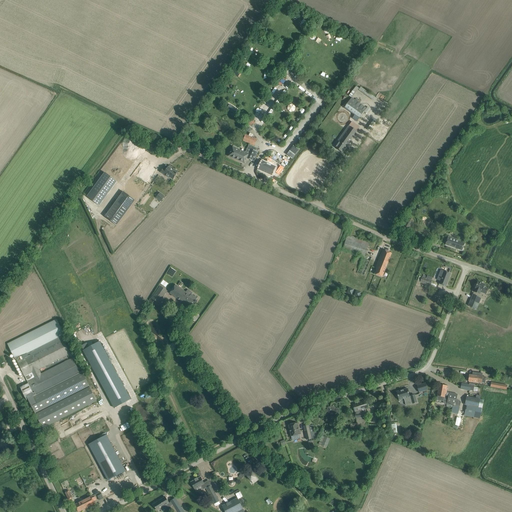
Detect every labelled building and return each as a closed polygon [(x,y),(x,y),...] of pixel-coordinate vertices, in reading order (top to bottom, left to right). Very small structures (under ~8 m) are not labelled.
[(352,97),(359,87),(357,86),(349,95),(352,97)] [(362,87),(359,90),(374,100),(377,97),(362,87)] [(351,97),(344,108),(359,118),(366,108),(351,97)] [(337,141),(339,142),(335,148),(342,152),(359,127),(351,121),(337,141)] [(253,134),(250,133),(249,136),(245,134),(243,141),(254,146),(257,139),(252,137),(253,134)] [(125,145),(105,173),(104,172),(87,197),(99,206),(117,182),(118,183),(139,155),(142,151),(128,141),(125,145)] [(232,147),(228,156),(236,159),(236,158),(238,158),(245,162),(247,158),(248,154),(247,153),(245,153),(232,147)] [(248,154),(247,158),(252,161),(254,156),(255,157),(258,152),(255,151),(251,149),(248,154)] [(117,225),(135,201),(148,183),(151,186),(159,175),(155,173),(158,169),(144,159),(121,191),(123,192),(105,217),(117,225)] [(262,161),(259,169),(271,174),(274,167),(272,166),(272,164),(267,161),(266,163),(262,161)] [(172,170),(166,165),(160,172),(166,176),(167,175),(173,179),(178,172),(173,169),(172,170)] [(157,198),(162,202),(166,196),(161,192),(157,198)] [(414,221),(408,218),(401,230),(406,233),(414,221)] [(369,243),(347,235),(342,249),(363,256),(357,273),(365,276),(371,257),(365,255),(369,243)] [(445,245),(462,251),(464,244),(460,243),(460,241),(448,236),(445,245)] [(377,269),(375,274),(382,277),(391,253),(382,250),(375,268),(377,269)] [(451,274),(444,271),(439,284),(446,287),(451,274)] [(420,281),(420,282),(430,286),(432,281),(422,277),(421,278),(419,277),(418,281),(420,281)] [(485,285),(484,285),(484,284),(482,283),(482,284),(478,282),(474,292),(480,294),(481,291),(482,291),(482,292),(486,294),(488,289),(484,287),(485,285)] [(191,294),(192,293),(188,290),(186,292),(176,285),(170,293),(190,308),(197,298),(191,294)] [(162,295),(163,296),(167,291),(160,286),(152,299),(158,303),(162,298),(160,298),(162,295)] [(480,300),(481,298),(473,295),(468,306),(476,309),(478,304),(483,306),(485,302),(480,300)] [(56,320),(8,344),(12,351),(28,384),(20,387),(27,400),(28,399),(43,428),(97,401),(82,372),(80,373),(73,358),(41,374),(39,370),(70,354),(69,352),(63,339),(62,336),(64,335),(56,320)] [(131,399),(100,341),(83,350),(114,408),(131,399)] [(468,381),(484,383),(485,377),(482,376),(482,373),(473,372),(472,375),(469,375),(468,381)] [(417,386),(419,392),(428,390),(426,383),(417,386)] [(449,393),(446,392),(447,386),(439,385),(437,396),(438,396),(437,399),(444,400),(444,398),(448,399),(447,404),(455,406),(457,394),(449,393)] [(398,398),(399,400),(404,398),(405,402),(409,401),(409,403),(412,402),(413,404),(417,402),(414,395),(410,396),(409,396),(407,389),(396,392),(397,394),(396,395),(397,397),(398,398)] [(478,408),(480,399),(466,396),(464,405),(478,408)] [(361,410),(363,429),(376,430),(381,432),(383,427),(378,425),(368,424),(367,417),(366,417),(366,413),(364,409),(367,408),(365,401),(359,403),(361,410)] [(353,405),(355,412),(354,413),(356,417),(357,418),(357,425),(344,425),(344,427),(363,429),(361,410),(359,403),(353,405)] [(334,408),(331,406),(327,407),(326,411),(329,413),(334,412),(334,413),(337,414),(339,412),(338,409),(335,408),(334,410),(334,408)] [(72,422),(74,422),(73,418),(62,419),(62,428),(72,428),(72,422)] [(291,437),(301,434),(300,430),(299,430),(298,423),(288,425),(291,437)] [(308,429),(305,429),(308,440),(309,439),(311,439),(312,438),(313,432),(313,429),(314,426),(310,425),(307,425),(308,429)] [(104,437),(89,445),(108,481),(126,471),(107,435),(104,437)] [(327,447),(331,438),(323,435),(319,444),(327,447)] [(252,472),(247,476),(251,481),(256,477),(252,472)] [(198,478),(194,479),(195,480),(191,482),(195,489),(198,487),(201,491),(206,488),(214,504),(219,502),(211,486),(207,488),(207,486),(206,487),(200,477),(198,478)] [(75,505),(78,511),(95,503),(91,496),(75,505)] [(165,497),(153,504),(157,511),(169,503),(165,497)] [(226,504),(222,506),(224,511),(236,511),(243,509),(237,498),(230,502),(226,504)] [(183,511),(177,502),(173,505),(177,511),(183,511)]
